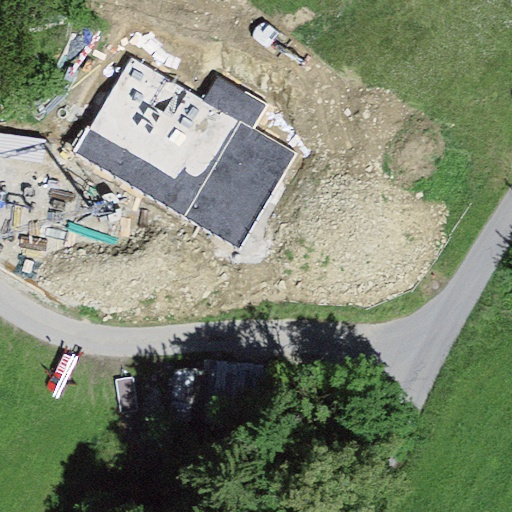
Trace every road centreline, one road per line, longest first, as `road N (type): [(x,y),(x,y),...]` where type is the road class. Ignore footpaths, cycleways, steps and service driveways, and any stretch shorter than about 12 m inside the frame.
road 1 (track): [(422,352),(259,339),(126,344),(35,325),(0,294)]
road 2 (unclassified): [(511,171),(333,511)]
